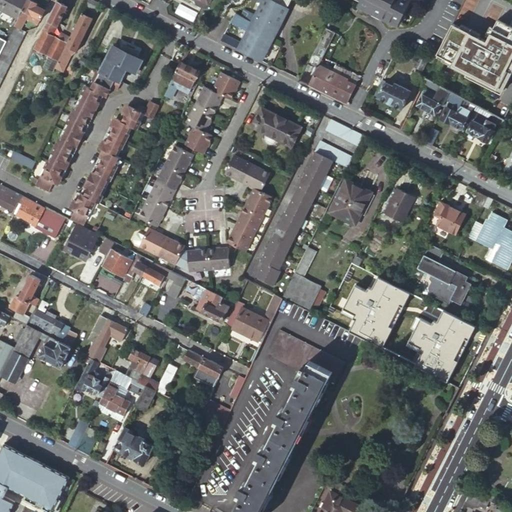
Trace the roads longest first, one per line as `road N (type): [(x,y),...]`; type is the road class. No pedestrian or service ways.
road 1 (residential): [(261,72),(511,197)]
road 2 (residential): [(0,246),(245,369)]
road 3 (residential): [(180,511),(0,419)]
road 4 (residential): [(115,0),(261,72)]
road 5 (residential): [(261,72),(208,177),(206,209)]
road 6 (unknown): [(212,489),(224,496),(234,489),(285,385)]
road 7 (secondary): [(434,511),(490,401)]
